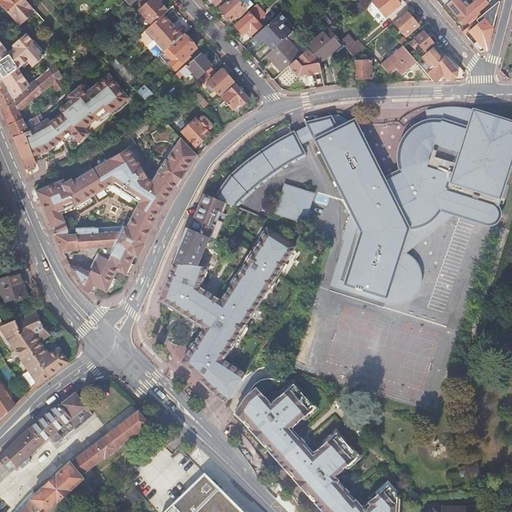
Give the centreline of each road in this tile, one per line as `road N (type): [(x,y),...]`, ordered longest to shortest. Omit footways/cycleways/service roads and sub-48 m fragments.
road 1 (residential): [(278,106),(203,164),(128,312)]
road 2 (secondary): [(290,511),(120,342)]
road 3 (secondary): [(103,351),(274,511)]
road 4 (residential): [(484,89),(366,91),(278,106)]
road 5 (residential): [(183,0),(278,106)]
road 6 (residential): [(0,438),(103,351)]
